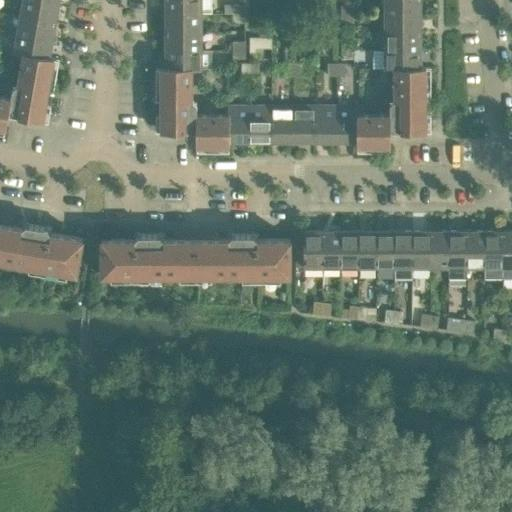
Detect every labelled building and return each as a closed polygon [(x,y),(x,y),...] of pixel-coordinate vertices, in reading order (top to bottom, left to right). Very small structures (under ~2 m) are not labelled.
[(34,0),(22,0),(20,16),(55,21),(58,4),(34,0)] [(165,0),(165,12),(201,13),(212,13),(211,0),(165,0)] [(384,0),(385,13),(420,13),(420,0),(384,0)] [(233,5),(233,13),(245,13),(245,5),(233,5)] [(341,5),(341,13),(353,13),(353,5),(341,5)] [(165,12),(165,30),(201,31),(201,13),(165,12)] [(245,13),(233,13),(233,22),(245,22),(245,13)] [(353,13),(341,13),(341,22),(353,22),(353,13)] [(385,13),(385,31),(420,31),(420,13),(385,13)] [(20,16),(17,33),(52,39),(55,21),(20,16)] [(165,30),(165,48),(201,49),(201,31),(165,30)] [(385,31),(385,49),(420,49),(420,31),(385,31)] [(17,33),(14,51),(49,56),(52,39),(17,33)] [(233,41),(233,49),(245,49),(245,41),(233,41)] [(341,41),(341,50),(353,50),(353,41),(341,41)] [(165,48),(165,66),(201,67),(201,49),(165,48)] [(245,49),(233,49),(233,58),(245,58),(245,49)] [(385,49),(385,66),(420,66),(420,49),(385,49)] [(353,50),(341,50),(341,58),(353,58),(353,50)] [(0,127),(6,129),(8,113),(18,114),(18,116),(43,121),(54,57),(49,56),(14,51),(14,52),(23,54),(18,83),(12,87),(11,91),(12,91),(11,98),(0,96),(0,127)] [(241,75),(250,75),(250,63),(241,63),(241,75)] [(250,63),(250,75),(258,75),(258,63),(250,63)] [(284,75),(293,75),(293,63),(284,63),(284,75)] [(293,63),(293,75),(301,75),(301,63),(293,63)] [(327,75),(336,75),(337,63),(328,63),(327,75)] [(337,63),(336,75),(345,75),(345,63),(337,63)] [(229,145),(229,141),(229,105),(227,105),(227,114),(196,114),(196,107),(196,104),(192,99),(192,69),(201,69),(201,67),(165,66),(161,66),(161,131),(186,131),(186,129),(196,129),(196,145),(229,145)] [(356,105),(357,141),(357,145),(390,145),(390,129),(400,129),(400,131),(425,131),(425,66),(420,66),(385,66),(385,69),(394,69),(394,99),(389,104),(389,107),(390,107),(390,114),(359,114),(359,105),(356,105)] [(229,141),(250,141),(250,105),(229,105),(229,141)] [(250,141),(272,141),(272,105),(250,105),(250,141)] [(272,141),(293,141),(293,105),(272,105),(272,141)] [(293,141),(314,141),(314,105),(293,105),(293,141)] [(314,141),(335,141),(335,105),(314,105),(314,141)] [(335,141),(357,141),(356,105),(335,105),(335,141)] [(0,259),(44,267),(77,273),(83,238),(51,232),(50,232),(50,234),(49,238),(20,233),(21,227),(5,224),(7,218),(0,216),(0,259)] [(296,266),(321,266),(321,230),(303,230),(303,235),(296,235),(296,266)] [(321,266),(340,266),(340,230),(321,230),(321,266)] [(340,266),(357,266),(358,230),(340,230),(340,266)] [(357,266),(376,266),(376,230),(358,230),(357,266)] [(376,266),(394,266),(394,230),(376,230),(376,266)] [(394,230),(394,266),(394,278),(412,278),(412,266),(412,230),(394,230)] [(430,230),(412,230),(412,266),(430,266),(430,230)] [(448,230),(430,230),(430,266),(448,266),(448,230)] [(448,230),(448,266),(448,278),(466,278),(466,266),(466,230),(448,230)] [(483,230),(466,230),(466,266),(484,266),(483,230)] [(502,278),(502,230),(483,230),(484,266),(484,278),(502,278)] [(511,230),(502,230),(502,278),(511,277),(511,230)] [(101,238),(101,273),(101,274),(290,274),(290,238),(257,238),(257,241),(257,245),(228,245),(228,238),(212,238),(212,232),(195,232),(180,232),(180,238),(163,238),(163,245),(134,245),(134,241),(134,238),(101,238)] [(312,313),(321,314),(322,302),(314,301),(312,313)] [(322,302),(321,314),(329,315),(331,303),(322,302)] [(348,317),(357,318),(358,306),(350,305),(348,317)] [(358,306),(357,318),(365,319),(367,307),(358,306)] [(384,321),(393,322),(394,310),(386,309),(384,321)] [(394,310),(393,322),(401,323),(403,311),(394,310)] [(420,326),(428,327),(430,315),(421,313),(420,326)] [(430,315),(428,327),(437,328),(438,316),(430,315)] [(456,330),(465,331),(466,319),(458,318),(456,330)] [(466,319),(465,331),(473,332),(475,320),(466,319)] [(492,340),(501,341),(502,329),(494,328),(492,340)] [(502,329),(501,341),(509,342),(511,330),(502,329)]
